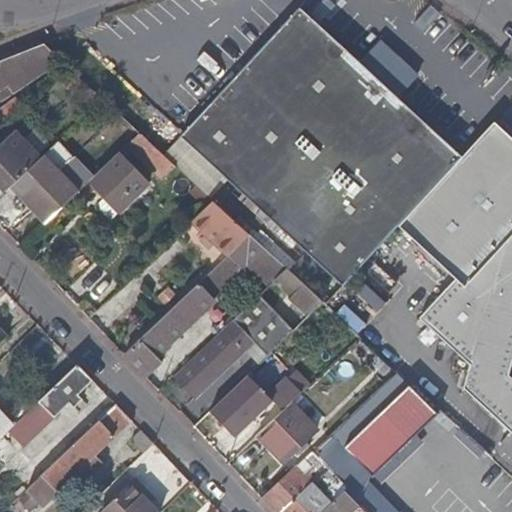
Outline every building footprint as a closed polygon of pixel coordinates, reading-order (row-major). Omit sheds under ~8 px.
[(300,8),(182,137),(346,288),(349,285),(400,229),(464,159),(300,8)] [(62,59),(45,43),(0,60),(0,92),(10,86),(13,92),(62,59)] [(104,99),(89,85),(78,96),(93,110),(104,99)] [(13,92),(10,86),(0,92),(0,100),(2,103),(14,93),(13,92)] [(511,138),(497,124),(464,159),(400,229),(457,283),(421,320),(472,366),(466,389),(511,432),(511,377),(511,376),(511,372),(511,138)] [(140,132),(133,126),(101,156),(107,164),(126,146),(140,132)] [(42,158),(16,130),(0,145),(0,189),(4,194),(42,158)] [(140,132),(126,146),(164,180),(177,166),(140,132)] [(148,184),(121,157),(94,184),(121,211),(148,184)] [(78,191),(53,164),(20,196),(45,223),(78,191)] [(215,201),(193,222),(231,259),(253,238),(215,201)] [(253,238),(231,259),(127,356),(150,379),(164,365),(158,360),(217,305),(214,301),(251,268),(271,288),(273,287),(290,271),(253,238)] [(78,282),(96,300),(115,281),(96,263),(78,282)] [(290,271),(273,287),(308,323),(327,305),(290,271)] [(385,307),(395,298),(374,276),(365,284),(385,307)] [(349,285),(346,288),(336,299),(355,318),(369,303),(349,285)] [(271,288),(257,302),(286,331),(292,338),(308,323),(273,287),(271,288)] [(0,344),(8,336),(0,328),(0,344)] [(260,357),(232,328),(178,379),(198,399),(243,357),(257,371),(266,363),(260,357)] [(292,338),(286,331),(260,357),(266,363),(271,358),(292,338)] [(266,363),(257,371),(197,427),(213,445),(269,391),(288,410),(295,404),(306,393),(291,376),(287,380),(276,367),(278,365),(271,358),(266,363)] [(96,382),(80,365),(15,426),(31,442),(72,404),(80,396),(96,382)] [(441,410),(412,383),(347,453),(377,480),(441,410)] [(85,401),(80,396),(72,404),(77,408),(85,401)] [(288,410),(260,437),(285,464),(320,431),(295,404),(288,410)] [(135,422),(118,405),(20,499),(31,511),(33,511),(41,505),(45,508),(84,470),(90,477),(106,463),(98,456),(135,422)] [(0,409),(0,439),(15,426),(0,409)] [(143,431),(132,441),(146,455),(157,444),(143,431)] [(307,469),(302,464),(265,499),(277,511),(325,511),(347,491),(350,489),(338,476),(322,492),(303,473),(307,469)] [(149,488),(139,478),(104,511),(161,511),(154,505),(155,503),(144,493),(149,488)] [(149,488),(144,493),(155,503),(160,499),(149,488)] [(366,511),(347,491),(325,511),(366,511)]
